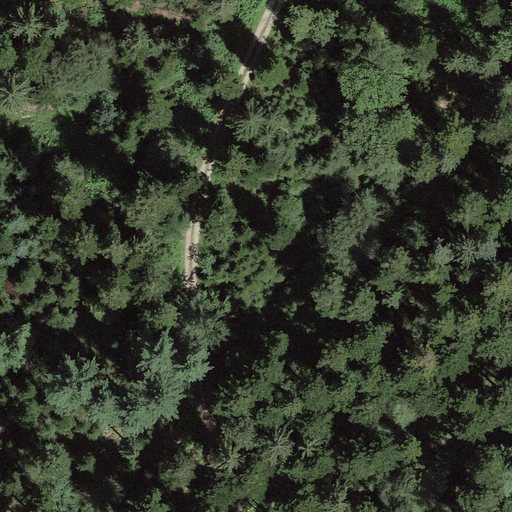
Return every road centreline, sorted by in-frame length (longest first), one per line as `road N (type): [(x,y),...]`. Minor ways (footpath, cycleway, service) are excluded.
road 1 (track): [(228,511),(194,331),(190,264),(200,196),(259,40)]
road 2 (track): [(221,488),(511,422)]
